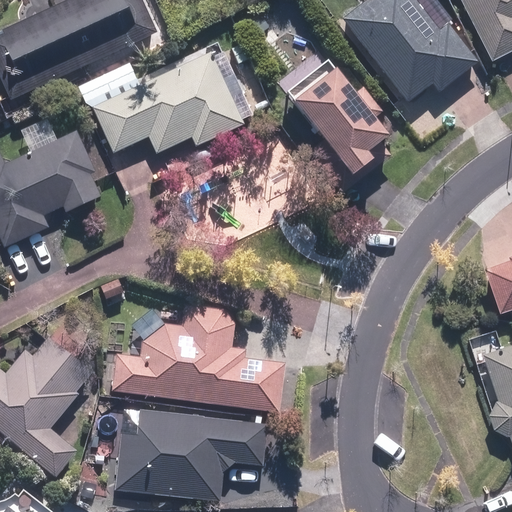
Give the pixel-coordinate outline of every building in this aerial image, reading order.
[(0,77),(10,101),(164,34),(148,0),(60,0),(0,26),(0,77)] [(439,31),(413,0),(368,0),(343,22),(411,105),(434,86),(440,93),(479,61),(449,24),(439,31)] [(511,0),(460,0),(491,62),(511,52),(511,0)] [(242,125),(204,51),(123,93),(119,86),(88,101),(116,156),(151,138),(158,153),(190,137),(196,148),(242,125)] [(338,167),(326,180),(343,196),(385,155),(377,147),(389,135),(369,115),(378,107),(361,90),(356,94),(333,71),(288,116),(338,167)] [(0,153),(0,239),(4,248),(45,230),(40,219),(68,207),(70,213),(99,201),(90,178),(95,175),(75,130),(56,138),(48,118),(18,131),(27,154),(5,164),(0,153)] [(511,259),(485,267),(500,316),(511,311),(511,259)] [(114,391),(128,392),(280,402),(282,364),(243,362),(243,352),(233,351),(236,311),(185,308),(184,328),(142,326),(140,357),(116,355),(114,391)] [(0,369),(0,424),(60,471),(78,448),(57,432),(79,403),(73,398),(93,372),(48,338),(35,354),(27,348),(7,374),(0,369)] [(511,346),(482,356),(495,403),(483,406),(495,441),(509,436),(511,446),(511,346)] [(267,424),(121,411),(114,493),(221,503),(224,473),(233,462),(264,465),(267,424)]
